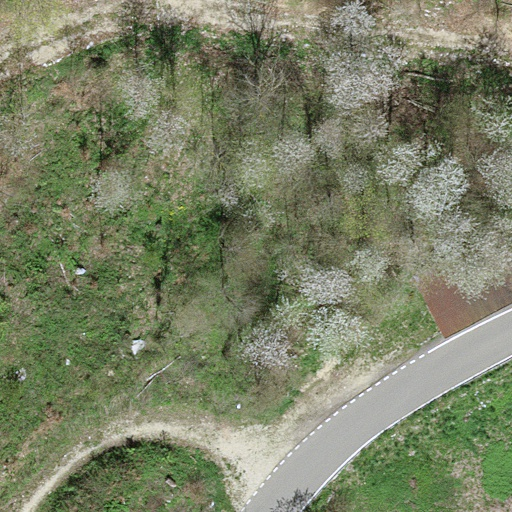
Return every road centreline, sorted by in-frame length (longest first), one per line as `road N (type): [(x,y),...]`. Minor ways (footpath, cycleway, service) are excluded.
road 1 (unclassified): [(511,296),(385,386),(270,511)]
road 2 (track): [(30,511),(58,474),(131,438),(203,435),(315,460)]
